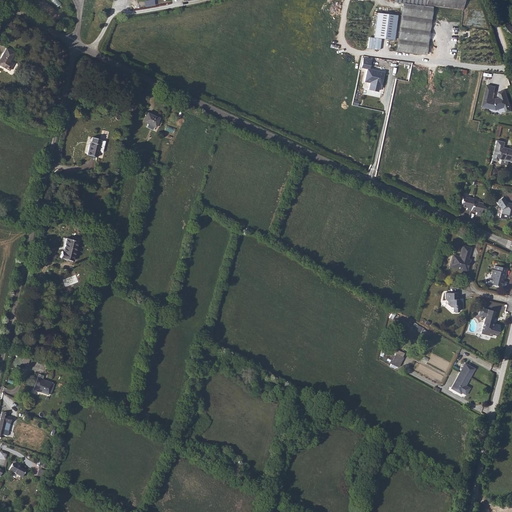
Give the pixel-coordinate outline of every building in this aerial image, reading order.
[(432,7),(461,10),(461,0),(391,0),(391,3),(399,3),(393,51),(427,55),(432,7)] [(375,12),(373,36),(392,39),(395,14),(387,13),(387,9),(380,8),(379,12),(375,12)] [(502,19),(503,20),(505,27),(511,36),(511,20),(511,11),(511,9),(507,12),(509,14),(502,19)] [(0,57),(0,65),(8,71),(12,64),(9,62),(14,53),(6,48),(0,57)] [(359,67),(365,68),(362,82),(368,82),(367,87),(377,89),(378,84),(379,84),(381,71),(366,69),(367,59),(360,58),(359,67)] [(485,86),(481,108),(495,111),(503,108),(508,106),(503,91),(496,93),(498,98),(494,100),(491,99),(492,94),(489,94),(490,87),(485,86)] [(147,124),(154,127),(155,128),(160,119),(147,112),(143,121),(147,124)] [(92,137),(91,142),(90,142),(86,154),(96,157),(99,149),(100,144),(99,144),(100,140),(100,139),(92,137)] [(492,161),(497,163),(498,165),(507,166),(508,162),(511,162),(511,150),(502,148),(503,142),(496,141),(492,161)] [(121,160),(131,165),(134,160),(131,158),(133,154),(125,150),(121,160)] [(495,202),(502,211),(500,217),(507,219),(508,214),(510,215),(510,213),(511,213),(511,202),(507,202),(502,196),(495,202)] [(462,199),(460,209),(466,210),(466,212),(476,214),(476,217),(480,217),(482,205),(472,204),(473,201),(462,199)] [(61,260),(72,263),(78,242),(66,238),(63,251),(62,251),(59,260),(61,260)] [(450,261),(453,262),(451,268),(466,272),(468,265),(466,264),(464,262),(466,260),(466,259),(469,249),(461,247),(459,257),(452,255),(450,261)] [(501,280),(502,277),(503,278),(504,278),(507,268),(494,265),(493,270),(492,269),(490,278),(491,279),(489,284),(499,286),(501,280)] [(445,292),(445,299),(446,301),(447,304),(449,307),(452,307),(452,311),(453,312),(457,312),(457,311),(458,311),(458,309),(460,309),(462,307),(462,303),(458,298),(458,292),(445,292)] [(492,319),(494,311),(487,309),(485,316),(484,316),(480,333),(491,335),(492,331),(497,333),(499,325),(490,323),(491,319),(492,319)] [(411,328),(422,334),(424,330),(420,327),(414,323),(411,328)] [(398,367),(403,357),(402,356),(404,353),(396,349),(394,352),(396,353),(394,358),(392,357),(389,362),(390,363),(389,365),(395,368),(396,366),(398,367)] [(24,357),(21,363),(27,365),(30,360),(24,357)] [(464,363),(451,388),(460,393),(461,392),(465,394),(468,388),(464,386),(474,368),(464,363)] [(49,391),(52,383),(42,379),(43,376),(39,374),(37,377),(33,390),(48,395),(48,394),(50,395),(51,392),(49,391)] [(8,470),(21,478),(25,471),(12,464),(9,468),(0,462),(0,470),(3,472),(4,469),(8,471),(8,470)]
